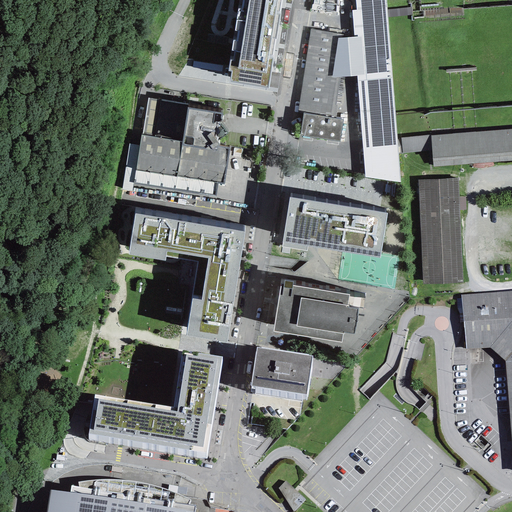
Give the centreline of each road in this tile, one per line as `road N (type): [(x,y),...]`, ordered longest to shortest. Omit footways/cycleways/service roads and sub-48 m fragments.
road 1 (residential): [(303,0),(230,479),(269,511)]
road 2 (residential): [(441,322),(452,438),(511,486)]
